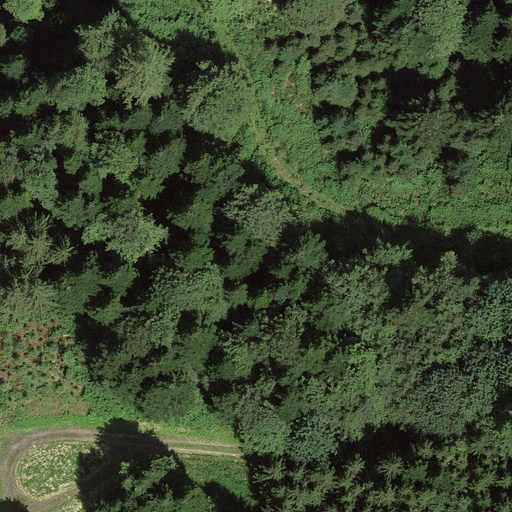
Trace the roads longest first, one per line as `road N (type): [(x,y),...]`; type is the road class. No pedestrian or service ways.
road 1 (track): [(43,511),(169,447),(290,461),(458,453),(511,440)]
road 2 (track): [(169,447),(52,438),(21,447),(9,476),(17,500),(38,511)]
